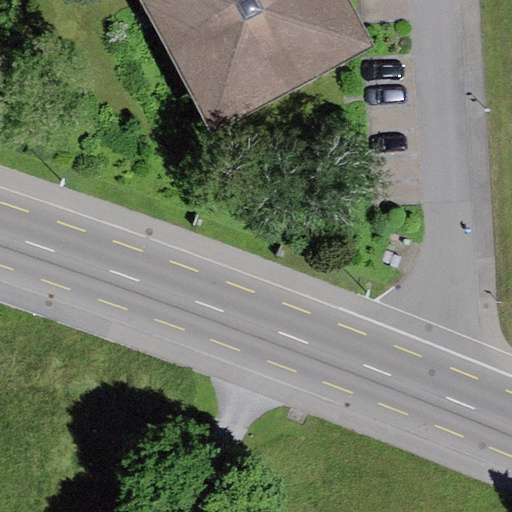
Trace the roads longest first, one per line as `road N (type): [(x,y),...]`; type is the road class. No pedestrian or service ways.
road 1 (primary): [(462,410),(282,334),(0,239)]
road 2 (residential): [(462,410),(438,0)]
